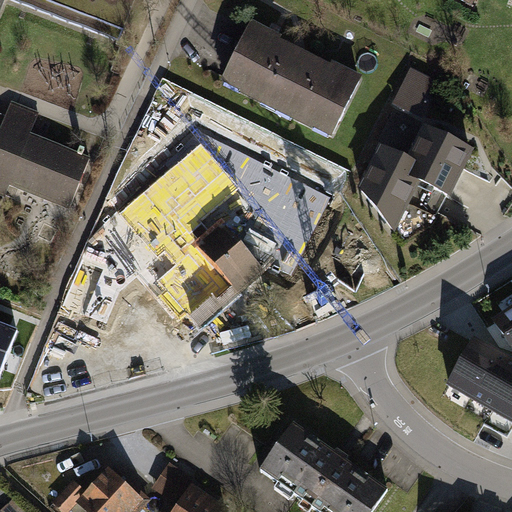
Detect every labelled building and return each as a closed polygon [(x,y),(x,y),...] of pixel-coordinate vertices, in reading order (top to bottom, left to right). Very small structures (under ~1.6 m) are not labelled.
[(19,0),(0,0),(0,24),(9,28),(19,0)] [(251,27),(225,79),(334,134),(360,81),(251,27)] [(439,82),(411,68),(392,105),(420,119),(439,82)] [(0,181),(70,209),(90,159),(83,156),(85,151),(81,149),(79,155),(31,135),(39,114),(12,104),(0,132),(0,181)] [(383,152),(363,191),(393,230),(417,182),(447,197),(470,151),(428,130),(411,165),(383,152)] [(177,231),(140,262),(195,324),(259,268),(218,222),(203,208),(205,207),(182,180),(154,204),(177,231)] [(77,273),(63,305),(107,324),(121,292),(101,283),(107,269),(83,259),(77,273)] [(511,304),(490,319),(503,337),(511,350),(511,304)] [(0,386),(21,335),(0,326),(0,386)] [(476,338),(448,386),(511,423),(511,358),(506,355),(476,338)] [(294,425),(261,472),(317,511),(373,511),(388,491),(294,425)] [(174,465),(157,492),(180,506),(196,479),(174,465)] [(109,474),(82,504),(90,511),(138,511),(148,501),(128,483),(124,488),(109,474)] [(226,511),(191,489),(175,511),(226,511)] [(26,511),(14,499),(1,511),(0,511),(26,511)]
